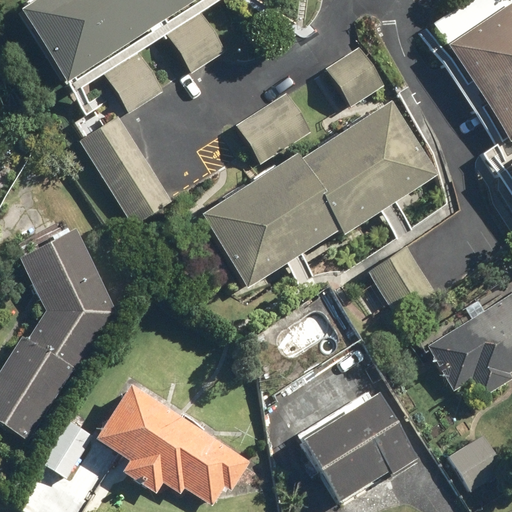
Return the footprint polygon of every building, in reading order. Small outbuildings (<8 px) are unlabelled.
[(39,0),(12,17),(59,91),(200,0),(39,0)] [(511,4),(509,0),(435,52),(502,147),(511,140),(511,4)] [(201,19),(164,41),(187,79),(224,57),(201,19)] [(354,42),(320,65),(348,108),(383,86),(354,42)] [(137,60),(105,81),(129,116),(161,95),(137,60)] [(286,95),(235,126),(257,163),(308,132),(286,95)] [(262,171),(191,217),(239,291),(330,233),(334,239),(431,177),(383,102),(290,162),(286,156),(262,171)] [(169,203),(114,117),(74,142),(129,228),(169,203)] [(511,159),(499,168),(511,187),(511,159)] [(0,361),(0,426),(29,443),(108,306),(62,229),(10,260),(41,312),(25,340),(15,335),(0,361)] [(433,294),(399,247),(360,274),(394,321),(433,294)] [(511,297),(426,349),(452,391),(466,382),(480,405),(511,385),(511,374),(510,371),(511,370),(511,297)] [(120,386),(87,436),(123,459),(113,475),(149,498),(159,482),(206,511),(220,490),(225,494),(244,465),(120,386)] [(381,483),(417,459),(368,388),(286,444),(330,508),(377,476),(381,483)] [(87,431),(64,418),(38,464),(62,476),(87,431)]
